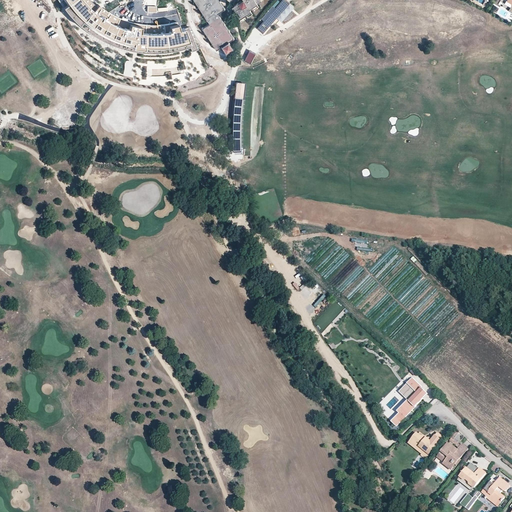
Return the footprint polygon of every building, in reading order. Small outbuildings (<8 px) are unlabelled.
[(171,48),(193,42),(189,31),(183,33),(182,28),(174,29),(175,34),(149,36),(149,26),(142,25),(141,29),(136,26),(133,32),(110,22),(113,16),(104,7),(98,13),(95,10),(97,7),(95,3),(92,0),(68,0),(72,6),(84,21),(98,30),(121,42),(145,48),(171,48)] [(233,48),(228,41),(233,38),(218,13),(224,8),(219,0),(192,0),(207,23),(200,27),(215,50),(220,46),(225,53),(233,48)] [(242,0),(246,5),(241,8),(237,3),(231,7),(239,19),(251,11),(249,9),(261,1),(260,0),(242,0)] [(242,0),(241,0),(237,3),(241,8),(246,5),(242,0)] [(294,8),(285,0),(282,0),(257,29),(263,34),(277,18),(282,22),(294,8)] [(174,26),(182,23),(179,16),(172,19),(174,26)] [(170,50),(173,60),(186,57),(184,50),(178,51),(177,48),(170,50)] [(250,52),(245,61),(251,64),(255,55),(250,52)] [(156,70),(158,73),(163,70),(159,64),(152,69),(147,63),(141,67),(147,76),(148,75),(156,70)] [(136,75),(139,80),(145,77),(142,72),(136,75)] [(149,76),(152,81),(157,77),(153,72),(149,76)] [(245,84),(237,83),(235,98),(243,99),(244,99),(245,84)] [(243,99),(235,98),(234,118),(233,151),(241,151),(240,138),(241,116),(243,99)] [(431,393),(415,376),(400,390),(410,400),(399,411),(402,414),(396,420),(399,424),(431,393)] [(431,442),(428,440),(423,436),(422,438),(417,434),(412,440),(420,446),(420,447),(423,450),(421,452),(426,455),(427,454),(429,455),(441,440),(436,436),(432,440),(431,442)] [(427,458),(429,455),(427,454),(426,455),(421,452),(423,450),(420,447),(420,446),(412,440),(409,443),(427,458)] [(453,463),(456,465),(457,466),(461,460),(460,459),(464,455),(458,450),(456,452),(452,448),(449,451),(445,448),(437,457),(444,463),(445,463),(445,462),(450,466),(453,463)] [(451,470),(456,465),(453,463),(450,466),(445,462),(445,463),(444,463),(443,464),(451,470)] [(471,490),(483,475),(477,471),(477,472),(476,472),(475,474),(472,472),(474,470),(468,465),(457,479),(461,482),(462,485),(464,487),(468,487),(471,490)] [(504,490),(509,484),(500,478),(496,484),(492,481),(482,492),(487,496),(490,493),(492,495),(491,497),(500,504),(505,497),(501,494),(499,492),(502,489),(504,490)] [(471,490),(468,487),(464,487),(462,485),(461,482),(457,479),(455,482),(469,493),(471,490)] [(469,503),(473,498),(468,494),(460,503),(462,505),(464,502),(465,503),(467,501),(469,503)] [(469,503),(465,508),(468,510),(478,498),(475,495),(473,498),(469,503)] [(491,497),(489,499),(498,506),(500,504),(491,497)]
